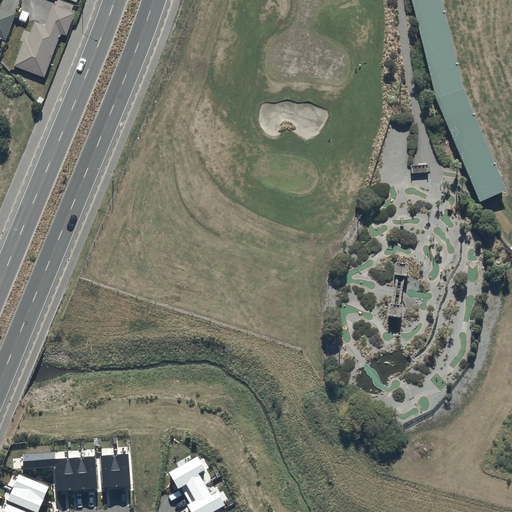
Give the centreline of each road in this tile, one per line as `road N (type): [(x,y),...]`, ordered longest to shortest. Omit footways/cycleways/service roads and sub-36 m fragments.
road 1 (trunk): [(154,0),(0,381)]
road 2 (trunk): [(0,281),(114,0)]
